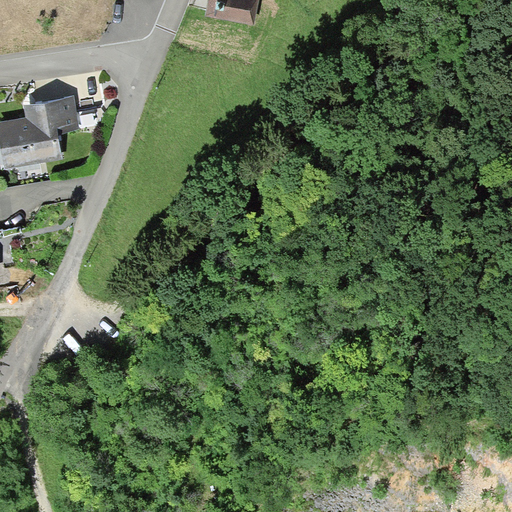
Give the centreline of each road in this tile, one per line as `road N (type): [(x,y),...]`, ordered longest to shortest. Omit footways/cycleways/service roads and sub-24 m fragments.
road 1 (track): [(511,15),(470,22),(396,58),(119,312),(82,313),(49,299)]
road 2 (residential): [(0,375),(93,211),(149,62)]
road 3 (residential): [(0,69),(111,55),(149,62)]
road 4 (track): [(43,511),(16,398),(0,383)]
